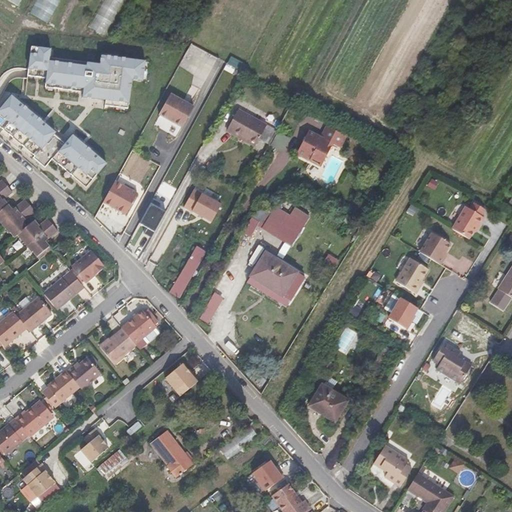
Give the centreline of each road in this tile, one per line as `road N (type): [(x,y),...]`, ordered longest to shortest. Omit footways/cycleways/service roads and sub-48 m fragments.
road 1 (residential): [(139,278),(339,496),(363,511)]
road 2 (unknown): [(205,349),(225,310),(237,235),(279,159)]
road 3 (residential): [(0,152),(139,278)]
road 4 (unknown): [(192,335),(47,454)]
road 5 (residential): [(139,278),(0,393)]
